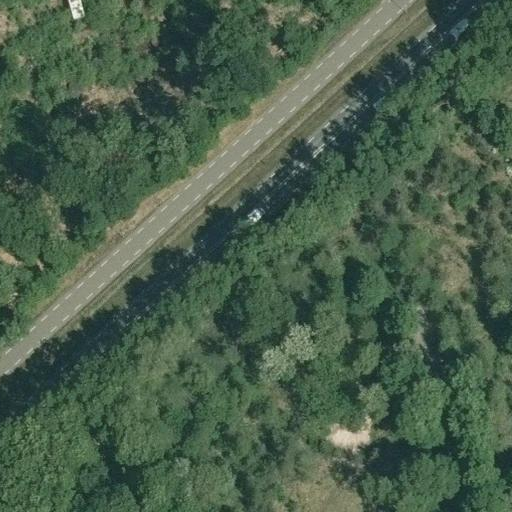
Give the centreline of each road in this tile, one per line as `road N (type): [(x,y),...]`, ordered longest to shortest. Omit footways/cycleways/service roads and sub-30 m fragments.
road 1 (primary): [(0,441),(483,0)]
road 2 (unclassified): [(0,365),(402,0)]
